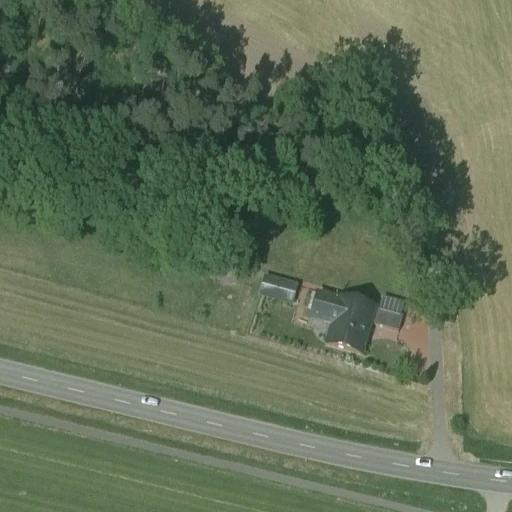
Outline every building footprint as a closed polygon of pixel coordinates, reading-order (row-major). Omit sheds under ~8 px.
[(236,273),(216,267),(213,279),(233,285),(236,273)] [(288,287),(265,281),(260,297),(283,304),(288,287)] [(288,287),(283,304),(291,306),(296,290),(288,287)] [(418,291),(408,288),(406,298),(416,301),(418,291)] [(341,304),(319,298),(313,319),(335,325),(329,348),(361,357),(370,326),(374,311),(342,302),(341,304)] [(382,302),(379,313),(399,319),(402,307),(382,302)] [(379,313),(374,311),(370,326),(398,335),(403,320),(399,319),(379,313)]
